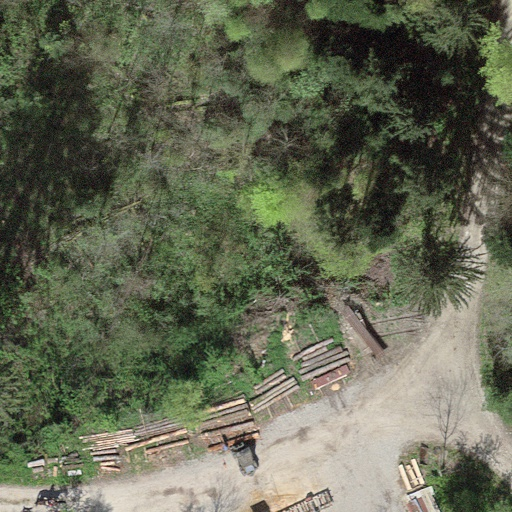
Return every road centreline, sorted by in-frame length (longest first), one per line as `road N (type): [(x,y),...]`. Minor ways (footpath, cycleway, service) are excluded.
road 1 (track): [(511,34),(475,246),(427,375),(375,407),(73,498),(0,505)]
road 2 (track): [(427,375),(511,462)]
